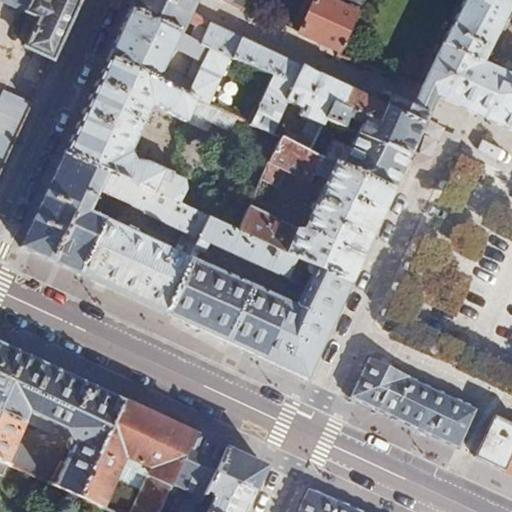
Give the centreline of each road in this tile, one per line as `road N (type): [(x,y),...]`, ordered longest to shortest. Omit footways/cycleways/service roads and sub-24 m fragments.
road 1 (tertiary): [(0,289),(308,433)]
road 2 (residential): [(425,164),(308,433)]
road 3 (residential): [(103,0),(0,222)]
road 4 (tertiary): [(308,433),(476,511)]
